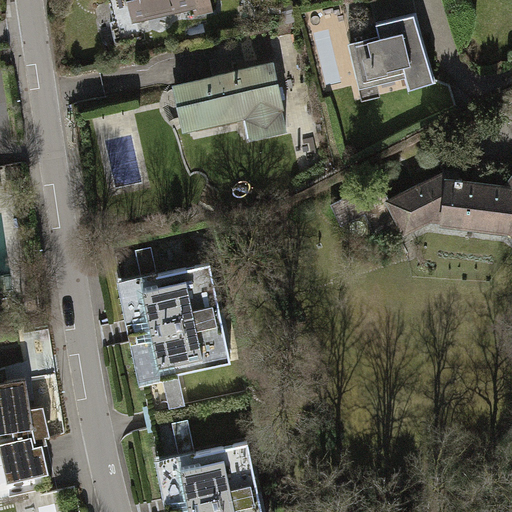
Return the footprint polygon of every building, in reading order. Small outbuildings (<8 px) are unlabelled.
[(128,0),(133,21),(194,7),(196,19),(218,14),(214,0),(128,0)] [(368,30),(344,36),(355,80),(357,89),(360,100),(381,96),(378,84),(409,77),(412,89),(439,83),(427,34),(420,6),(418,0),(368,0),(373,17),(375,28),(368,30)] [(273,60),(173,80),(183,129),(245,116),(249,138),(287,130),(273,60)] [(382,192),(402,230),(428,216),(438,217),(452,219),(505,227),(511,230),(511,173),(510,176),(462,170),(442,167),(382,192)] [(364,192),(337,203),(342,217),(369,206),(364,192)] [(210,267),(120,283),(134,363),(137,376),(143,414),(184,407),(178,368),(228,359),(221,322),(220,313),(217,306),(217,300),(210,267)] [(30,381),(0,386),(0,459),(10,494),(52,482),(30,381)] [(253,435),(161,452),(171,511),(266,511),(264,497),(263,491),(261,483),(259,473),(253,435)]
